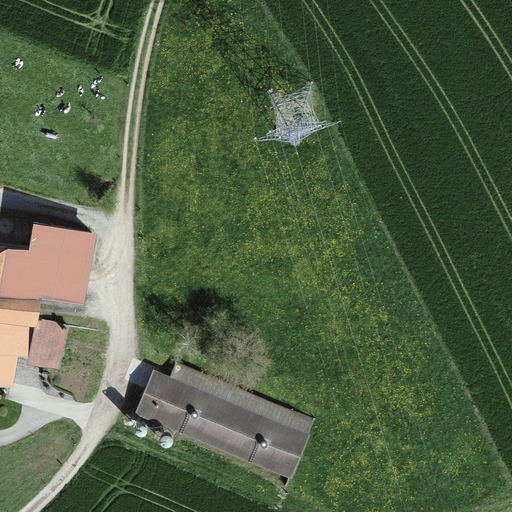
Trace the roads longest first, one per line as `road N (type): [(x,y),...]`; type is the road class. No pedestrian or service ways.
road 1 (track): [(28,511),(76,464),(101,420),(116,359),(135,91),(158,0)]
road 2 (track): [(101,420),(314,511)]
